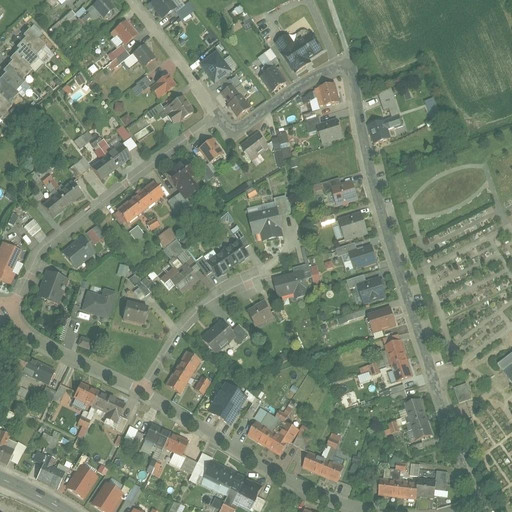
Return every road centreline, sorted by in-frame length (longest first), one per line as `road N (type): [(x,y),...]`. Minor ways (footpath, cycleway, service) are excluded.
road 1 (residential): [(481,505),(373,192),(348,62)]
road 2 (residential): [(11,310),(38,253),(216,114)]
road 3 (residential): [(370,511),(287,480),(141,391)]
road 4 (residential): [(141,391),(195,313),(259,273)]
road 5 (residential): [(141,391),(41,342),(11,310)]
road 6 (residential): [(348,62),(312,77),(241,128),(216,114)]
road 7 (residential): [(216,114),(129,0)]
